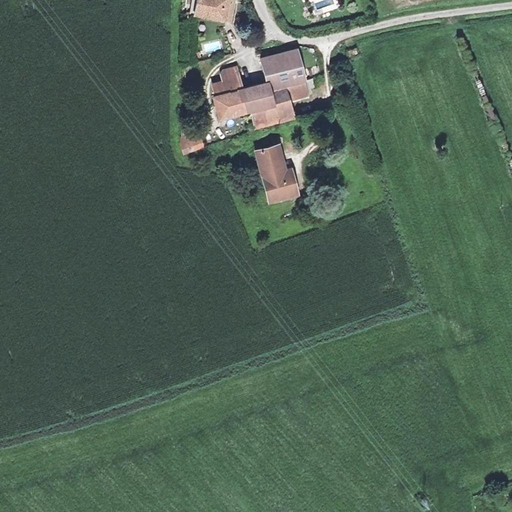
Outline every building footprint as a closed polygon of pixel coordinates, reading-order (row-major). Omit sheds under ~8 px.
[(195,0),(194,10),(224,15),(226,0),(195,0)] [(511,181),(511,167),(457,34),(452,35),(511,181)] [(219,40),(203,43),(205,52),(221,48),(219,40)] [(262,56),(269,79),(271,86),(305,77),(306,76),(297,47),(262,56)] [(236,61),(229,63),(232,75),(240,72),(236,61)] [(294,115),(289,95),(287,87),(273,91),(272,88),(271,86),(269,79),(244,86),(240,72),(232,75),(229,63),(219,66),(222,77),(218,78),(221,92),(212,94),(219,116),(236,112),(235,110),(249,106),(252,116),(248,117),(251,127),(294,115)] [(287,87),(289,95),(308,89),(305,79),(286,85),(287,87)] [(183,151),(193,147),(203,145),(201,136),(190,139),(188,133),(180,134),(180,142),(183,151)] [(268,198),(290,193),(288,183),(293,182),(289,166),(283,168),(276,143),(256,148),(268,198)]
